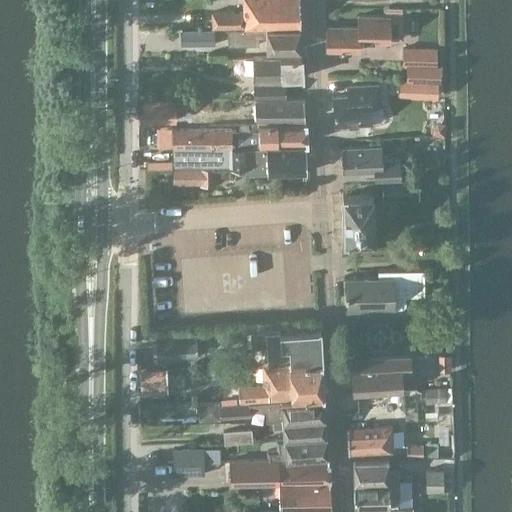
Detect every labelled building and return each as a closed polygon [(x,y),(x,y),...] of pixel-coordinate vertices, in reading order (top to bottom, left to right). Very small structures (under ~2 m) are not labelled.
[(211,12),(212,28),(299,26),(298,0),(241,0),(242,12),(211,12)] [(358,27),(388,27),(388,16),(358,16),(358,27)] [(300,49),(299,27),(226,31),(227,46),(258,45),(258,39),(266,38),(266,51),(300,49)] [(388,27),(358,27),(326,27),(326,50),(359,50),(359,39),(388,39),(388,27)] [(179,33),(180,47),(214,46),(213,32),(179,33)] [(402,47),(402,57),(435,57),(435,47),(402,47)] [(301,77),(301,56),(252,58),(253,78),(285,78),(301,77)] [(435,66),(435,57),(402,57),(402,66),(405,66),(435,66)] [(439,66),(435,66),(405,66),(405,79),(438,80),(439,66)] [(253,78),(253,80),(254,98),(286,98),(285,84),(285,78),(253,78)] [(397,79),(397,94),(397,98),(438,99),(438,80),(405,79),(397,79)] [(347,96),(332,97),(334,126),(371,123),(370,108),(379,107),(377,84),(346,86),(347,96)] [(304,120),(304,98),(286,98),(254,98),(254,99),(255,121),(304,120)] [(175,100),(141,101),(142,124),(176,123),(175,100)] [(171,168),(229,167),(229,147),(245,146),(245,149),(265,148),(265,144),(305,143),(304,122),(258,124),(258,127),(240,127),(240,132),(231,132),(231,129),(171,130),(171,168)] [(380,145),(340,147),(342,171),(373,170),(373,180),(400,179),(399,159),(381,160),(380,145)] [(305,146),(265,148),(245,149),(245,146),(229,147),(229,167),(230,167),(230,169),(246,169),(246,162),(266,162),(266,174),(306,172),(305,146)] [(210,169),(168,169),(168,180),(199,180),(200,185),(210,185),(210,169)] [(418,182),(381,182),(381,200),(418,200),(418,182)] [(372,195),(342,195),(343,240),(373,239),(372,195)] [(308,246),(306,224),(267,226),(268,243),(273,242),(274,262),(269,262),(271,283),(259,284),(260,302),(267,301),(267,290),(309,288),(308,274),(302,275),(300,247),(308,246)] [(236,249),(236,268),(259,268),(259,230),(237,230),(237,249),(236,249)] [(347,310),(401,308),(405,305),(405,295),(424,294),(423,269),(377,270),(377,277),(345,278),(347,310)] [(265,347),(267,364),(320,361),(317,329),(249,335),(251,348),(265,347)] [(195,336),(155,339),(156,362),(197,359),(195,336)] [(401,389),(400,374),(411,373),(410,355),(359,359),(359,368),(352,369),(354,393),(401,389)] [(320,361),(267,364),(261,364),(263,384),(238,387),(239,401),(291,396),(291,397),(323,394),(320,361)] [(140,373),(141,391),(165,390),(164,372),(140,373)] [(444,388),(424,389),(424,395),(424,403),(445,402),(445,394),(444,388)] [(221,418),(249,416),(249,412),(265,411),(265,421),(324,417),(322,398),(280,402),(248,404),(220,406),(221,418)] [(281,428),(281,439),(325,435),(324,417),(265,421),(265,422),(271,422),(272,429),(281,428)] [(391,452),(391,427),(347,428),(348,453),(391,452)] [(222,431),(223,444),(252,442),(251,429),(222,431)] [(228,461),(285,459),(327,455),(325,435),(281,439),(275,440),(275,450),(266,450),(266,458),(228,461)] [(422,444),(419,444),(409,444),(406,444),(406,445),(401,446),(401,457),(422,457),(422,444)] [(170,451),(171,463),(201,462),(201,450),(170,451)] [(277,482),(277,483),(281,483),(329,482),(328,458),(285,460),(285,459),(228,461),(230,485),(277,482)] [(352,460),(352,482),(397,481),(397,470),(388,470),(388,459),(352,460)] [(172,477),(202,476),(201,462),(171,463),(172,477)] [(425,471),(425,481),(442,481),(442,471),(425,471)] [(353,505),(388,504),(388,505),(396,505),(396,503),(398,503),(397,481),(352,482),(352,483),(353,483),(353,505)] [(442,490),(442,481),(425,481),(425,490),(442,490)] [(281,483),(277,483),(279,511),(273,511),(258,511),(330,511),(330,510),(329,482),(281,483)]
